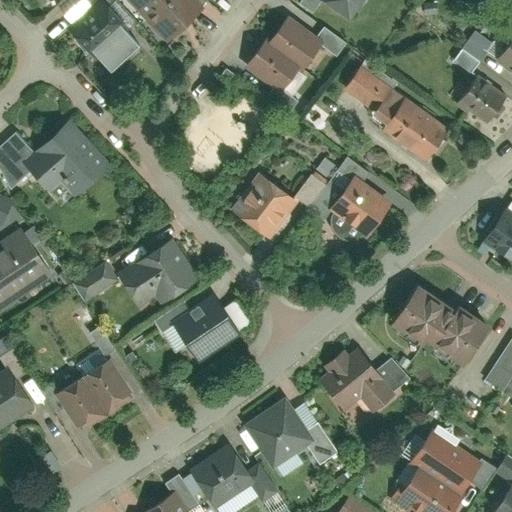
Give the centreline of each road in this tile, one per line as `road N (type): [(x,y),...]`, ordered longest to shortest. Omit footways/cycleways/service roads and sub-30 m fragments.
road 1 (residential): [(62,511),(305,339)]
road 2 (residential): [(305,339),(140,147)]
road 3 (residential): [(263,0),(140,147)]
road 4 (residential): [(305,339),(424,233)]
road 5 (residential): [(140,147),(52,61)]
road 6 (residential): [(424,233),(511,149)]
